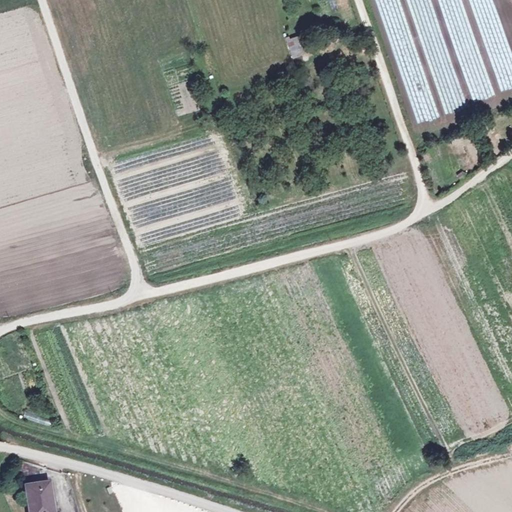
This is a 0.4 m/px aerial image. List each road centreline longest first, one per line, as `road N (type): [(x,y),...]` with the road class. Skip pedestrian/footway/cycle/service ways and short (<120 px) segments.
road 1 (track): [(359,0),(425,212),(387,236),(141,296)]
road 2 (track): [(40,0),(141,296)]
road 3 (track): [(0,444),(222,511)]
road 4 (track): [(0,329),(141,296)]
road 5 (track): [(511,450),(421,485),(394,511)]
